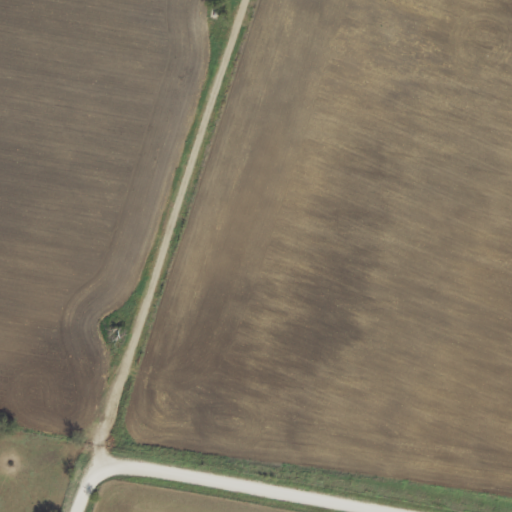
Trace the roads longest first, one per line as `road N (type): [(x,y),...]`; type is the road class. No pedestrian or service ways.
road 1 (track): [(122,425),(247,0)]
road 2 (residential): [(391,511),(124,463),(95,479)]
